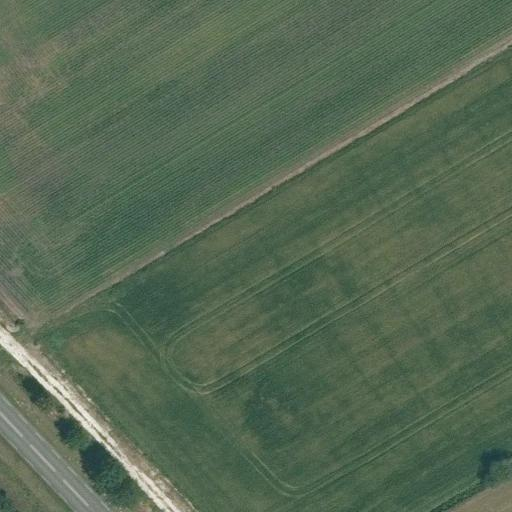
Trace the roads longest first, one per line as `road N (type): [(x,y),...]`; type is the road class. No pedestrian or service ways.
road 1 (track): [(174,511),(0,329)]
road 2 (primary): [(91,511),(0,414)]
